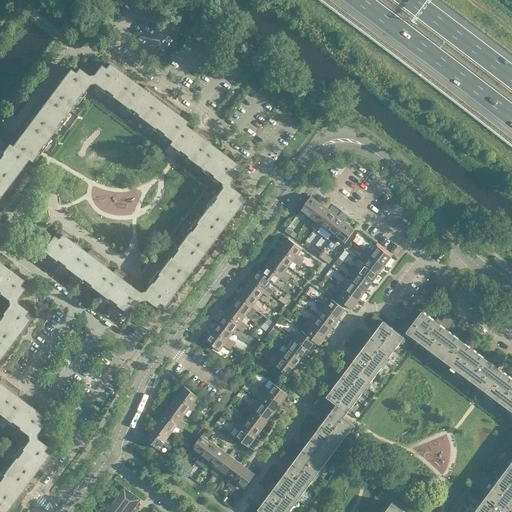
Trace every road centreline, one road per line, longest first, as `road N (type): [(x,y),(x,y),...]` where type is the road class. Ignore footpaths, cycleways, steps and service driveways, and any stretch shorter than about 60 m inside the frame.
road 1 (residential): [(288,184),(117,47),(70,53),(0,135)]
road 2 (residential): [(180,354),(303,189),(322,188),(422,261)]
road 3 (residential): [(129,265),(36,191),(3,232),(4,247),(47,289),(128,349)]
road 4 (residential): [(233,511),(359,319),(369,309),(388,309),(422,261)]
road 5 (tertiary): [(464,255),(415,184),(354,141),(321,146),(288,184)]
road 6 (tertiary): [(152,367),(288,184)]
road 7 (motorway): [(355,0),(511,119)]
road 8 (residential): [(34,511),(79,445),(75,417),(128,349)]
road 9 (motorway): [(511,74),(415,0)]
